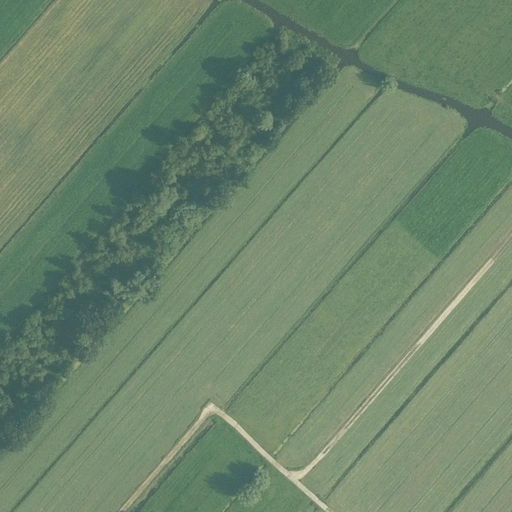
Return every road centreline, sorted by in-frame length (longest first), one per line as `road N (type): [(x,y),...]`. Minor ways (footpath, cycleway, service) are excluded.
road 1 (track): [(300,476),(511,237)]
road 2 (track): [(339,511),(214,404),(120,511)]
